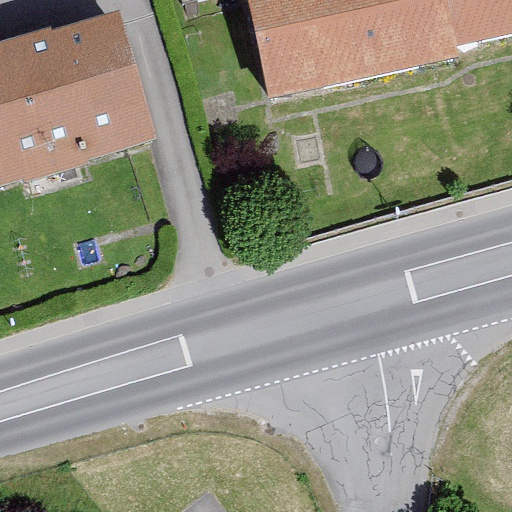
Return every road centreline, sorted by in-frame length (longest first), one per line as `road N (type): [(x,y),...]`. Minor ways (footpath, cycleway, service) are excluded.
road 1 (primary): [(350,300),(0,405)]
road 2 (residential): [(350,300),(386,511)]
road 3 (primary): [(511,256),(350,300)]
